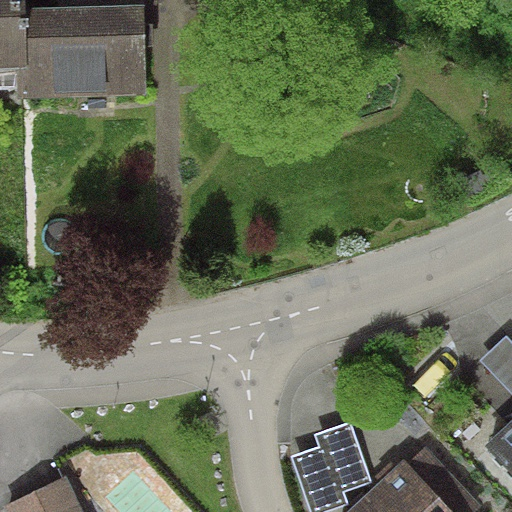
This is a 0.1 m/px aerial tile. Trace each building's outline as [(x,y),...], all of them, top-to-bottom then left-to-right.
[(0,0),(0,67),(16,68),(17,97),(146,94),(144,4),(58,6),(25,7),(24,0),(0,0)] [(511,390),(511,337),(507,333),(481,359),(511,390)] [(511,417),(483,445),(511,475),(511,417)] [(317,446),(290,455),(310,511),(324,511),(349,503),(344,491),(372,482),(350,420),(313,433),(317,446)] [(408,462),(404,458),(346,511),(471,511),(479,504),(425,446),(408,462)] [(83,511),(66,476),(3,506),(6,511),(83,511)]
